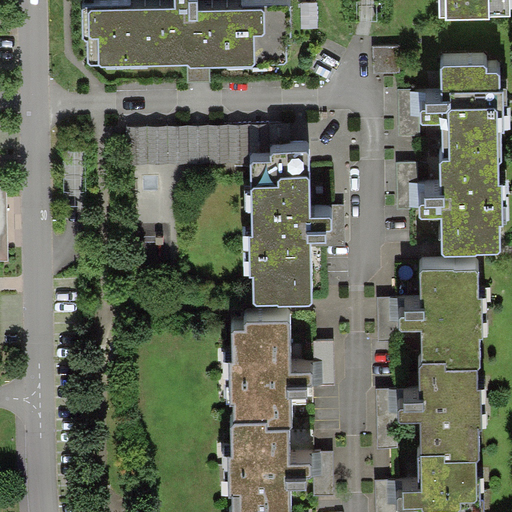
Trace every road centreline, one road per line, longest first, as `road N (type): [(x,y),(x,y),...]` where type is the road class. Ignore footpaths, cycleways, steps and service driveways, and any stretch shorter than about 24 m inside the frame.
road 1 (residential): [(357,511),(359,254),(374,159),(371,112),(342,98),(31,102)]
road 2 (residential): [(40,397),(31,102)]
